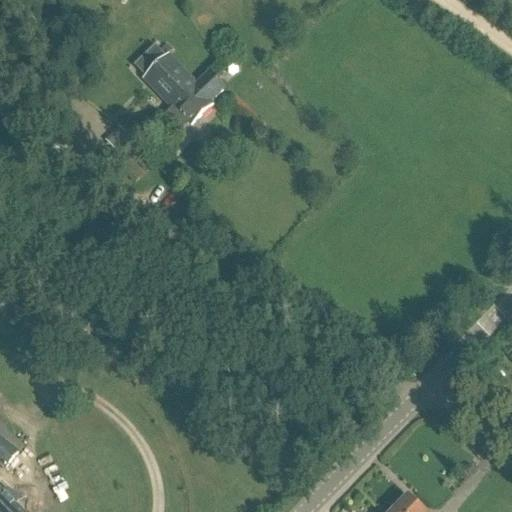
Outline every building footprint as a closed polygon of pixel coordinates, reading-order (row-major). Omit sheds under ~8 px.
[(173,108),(195,87),(168,59),(149,77),(146,80),(148,82),(152,86),(151,87),(157,94),(158,93),(173,108)] [(195,87),(173,108),(191,127),(229,89),(212,71),(196,87),(195,87)] [(234,96),(225,106),(254,135),(264,125),(234,96)] [(75,150),(54,134),(38,157),(61,172),(75,150)] [(151,170),(137,154),(122,167),(136,183),(151,170)] [(77,270),(90,253),(67,236),(54,255),(77,270)] [(83,334),(71,351),(95,366),(106,349),(83,334)] [(0,466),(5,471),(19,454),(24,447),(6,431),(0,437),(0,466)] [(8,489),(4,493),(0,489),(0,511),(21,511),(17,507),(20,502),(8,489)] [(419,511),(408,500),(395,511),(419,511)]
